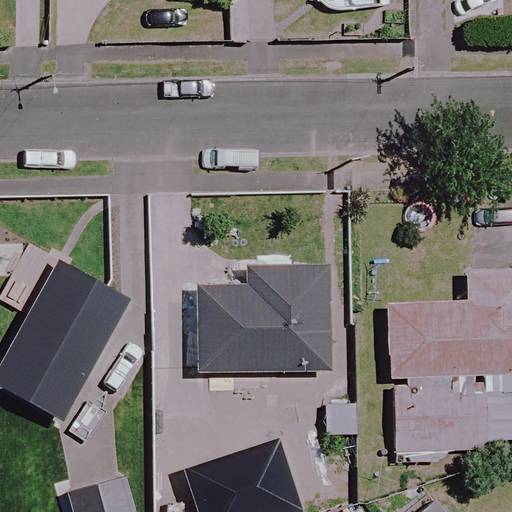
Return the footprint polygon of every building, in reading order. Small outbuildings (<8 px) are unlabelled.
[(247,267),(247,290),(196,290),(196,374),(327,374),(327,267),(247,267)] [(127,312),(53,271),(0,365),(0,388),(64,425),(127,312)] [(511,271),(466,271),(466,305),(388,305),(388,462),(445,462),(445,450),(511,450),(511,271)] [(266,494),(266,423),(157,423),(156,511),(185,511),(186,493),(266,494)] [(132,511),(125,479),(67,493),(71,511),(132,511)] [(413,511),(448,511),(436,495),(413,511)]
